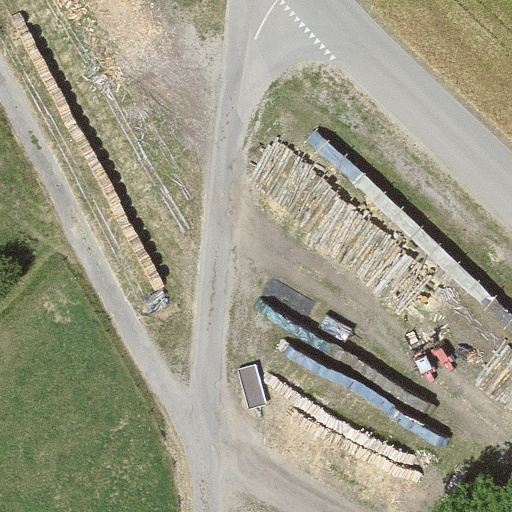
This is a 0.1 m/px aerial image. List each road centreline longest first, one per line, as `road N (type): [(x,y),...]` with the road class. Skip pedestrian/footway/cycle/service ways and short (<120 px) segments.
road 1 (unclassified): [(211,511),(227,101),(269,0)]
road 2 (track): [(0,82),(209,432)]
road 3 (unclassified): [(511,169),(332,0)]
